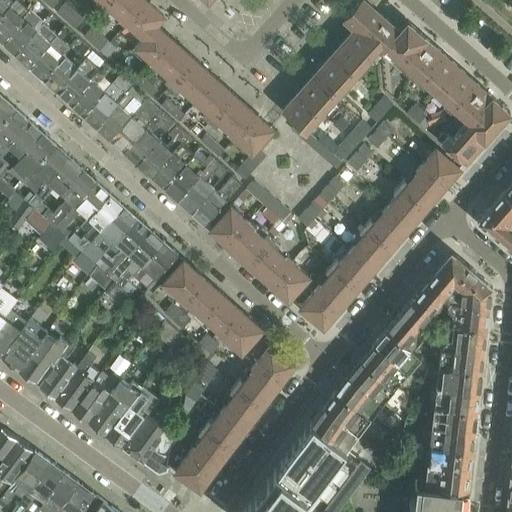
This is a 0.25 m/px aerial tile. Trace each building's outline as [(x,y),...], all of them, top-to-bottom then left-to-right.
[(13,0),(0,15),(0,39),(2,41),(29,11),(30,9),(19,0),(13,0)] [(0,0),(0,15),(13,0),(0,0)] [(106,0),(104,3),(119,17),(119,18),(126,24),(126,23),(134,15),(127,8),(133,0),(106,0)] [(134,15),(126,23),(143,38),(135,47),(150,60),(158,51),(165,58),(178,43),(156,24),(164,15),(147,0),(133,0),(127,8),(134,15)] [(472,130),(484,140),(510,111),(408,20),(400,29),(366,0),(357,0),(354,3),(354,5),(351,8),(349,9),(346,12),(345,14),(343,17),(355,27),(347,36),(370,57),(373,59),(381,49),(465,124),(460,129),(468,135),(472,130)] [(57,11),(75,28),(83,18),(65,2),(57,11)] [(2,41),(15,53),(43,21),(30,9),(29,11),(2,41)] [(43,21),(15,53),(29,65),(58,33),(43,21)] [(29,65),(42,77),(63,54),(56,48),(65,37),(72,44),(77,38),(64,26),(58,33),(29,65)] [(84,35),(103,52),(111,42),(92,26),(84,35)] [(370,57),(347,36),(283,109),(285,111),(297,123),(292,129),(335,168),(341,161),(305,129),(370,57)] [(111,42),(103,52),(108,57),(117,47),(111,42)] [(195,59),(178,43),(165,58),(158,51),(150,60),(149,61),(156,68),(157,67),(174,82),(195,59)] [(42,77),(56,89),(83,59),(76,53),(70,60),(63,54),(42,77)] [(83,60),(83,59),(56,89),(69,102),(99,68),(86,57),(83,60)] [(174,82),(197,102),(208,90),(201,84),(211,72),(195,59),(174,82)] [(104,62),(99,68),(69,102),(83,114),(104,90),(96,84),(110,68),(104,62)] [(208,90),(197,102),(212,116),(233,92),(211,72),(201,84),(208,90)] [(134,80),(152,96),(158,90),(140,74),(134,80)] [(83,114),(96,126),(131,86),(118,75),(111,82),(119,89),(111,97),(104,90),(83,114)] [(110,138),(130,115),(145,99),(131,86),(96,126),(110,138)] [(233,92),(212,116),(228,130),(227,131),(234,137),(235,136),(242,128),(235,121),(248,106),(233,92)] [(1,94),(0,94),(0,122),(14,106),(1,94)] [(379,101),(388,108),(392,103),(384,96),(379,101)] [(161,105),(180,121),(186,114),(167,98),(161,105)] [(388,108),(379,101),(368,114),(376,121),(388,108)] [(408,111),(413,116),(420,109),(415,104),(408,111)] [(0,151),(28,119),(14,106),(0,122),(0,151)] [(130,115),(110,138),(124,150),(158,111),(153,106),(139,122),(130,115)] [(242,128),(235,136),(252,151),(236,171),(245,179),(266,154),(256,145),(271,128),(271,126),(248,106),(235,121),(242,128)] [(420,109),(413,116),(420,122),(427,115),(420,109)] [(124,150),(137,162),(157,139),(149,132),(157,122),(165,130),(172,123),(158,111),(124,150)] [(42,131),(28,119),(0,151),(0,158),(10,167),(42,131)] [(335,150),(344,158),(371,128),(362,120),(335,150)] [(378,129),(387,137),(394,129),(385,121),(378,129)] [(170,133),(175,138),(181,131),(176,126),(170,133)] [(460,129),(459,127),(450,138),(445,133),(439,139),(464,161),(463,162),(464,163),(484,140),(472,130),(468,135),(460,129)] [(361,147),(370,156),(387,137),(378,129),(361,147)] [(42,131),(10,167),(8,168),(22,181),(56,143),(42,131)] [(181,131),(175,138),(179,141),(185,135),(181,131)] [(200,140),(219,156),(225,149),(206,133),(200,140)] [(157,139),(137,162),(150,174),(175,146),(170,142),(166,147),(157,139)] [(176,147),(175,146),(150,174),(163,186),(193,153),(180,142),(176,147)] [(56,143),(22,181),(36,193),(42,186),(69,155),(56,143)] [(370,156),(361,147),(348,161),(357,170),(370,156)] [(402,187),(426,207),(433,199),(460,167),(436,147),(422,164),(421,163),(414,170),(415,171),(402,187)] [(163,186),(177,198),(206,165),(193,153),(163,186)] [(53,186),(61,193),(83,167),(69,155),(42,186),(48,192),(53,186)] [(177,198),(190,210),(211,187),(205,182),(213,172),(219,177),(225,171),(212,158),(206,165),(177,198)] [(51,217),(48,222),(53,227),(95,179),(83,167),(61,193),(67,198),(50,217),(51,217)] [(0,176),(0,189),(9,197),(14,191),(14,190),(0,176)] [(211,187),(190,210),(205,223),(230,195),(240,183),(233,177),(218,194),(211,187)] [(324,189),(333,198),(344,185),(335,177),(324,189)] [(246,188),(263,204),(272,194),(255,178),(246,188)] [(53,227),(60,233),(80,210),(87,217),(110,192),(95,179),(53,227)] [(402,212),(413,222),(419,215),(426,207),(402,187),(383,209),(395,220),(402,212)] [(324,189),(304,211),(314,219),(333,198),(324,189)] [(491,205),(511,223),(511,196),(504,190),(491,205)] [(14,191),(9,197),(10,199),(8,200),(19,208),(11,219),(18,224),(31,207),(14,191)] [(90,229),(96,235),(124,204),(110,192),(87,217),(88,218),(81,226),(88,232),(90,229)] [(124,204),(96,235),(109,247),(137,216),(124,204)] [(482,223),(511,248),(511,247),(511,223),(491,205),(481,216),(481,217),(480,217),(481,222),(482,222),(482,223)] [(211,228),(233,248),(245,235),(238,228),(245,220),(229,206),(211,228)] [(395,220),(383,209),(368,226),(392,247),(399,239),(399,238),(413,222),(402,212),(395,220)] [(314,219),(304,211),(298,218),(307,226),(314,219)] [(109,247),(123,259),(150,228),(137,216),(109,247)] [(276,234),(283,240),(297,224),(290,218),(276,234)] [(241,256),(249,263),(268,241),(253,228),(254,227),(245,220),(238,228),(245,235),(233,248),(242,256),(241,256)] [(63,236),(60,233),(53,227),(48,222),(41,231),(43,232),(38,238),(52,251),(59,242),(63,236)] [(367,253),(379,262),(385,254),(385,255),(392,247),(368,226),(349,249),(361,260),(367,253)] [(133,274),(163,240),(150,228),(123,259),(108,276),(112,280),(115,276),(119,280),(127,270),(133,274)] [(68,240),(78,249),(81,252),(92,240),(85,234),(82,238),(77,233),(76,235),(74,233),(68,240)] [(63,236),(59,242),(74,255),(78,249),(68,240),(63,236)] [(163,240),(133,274),(146,286),(149,282),(178,253),(163,240)] [(268,241),(249,263),(257,270),(264,276),(276,263),(284,270),(291,262),(292,261),(285,255),(268,241)] [(335,266),(359,286),(365,278),(379,262),(367,253),(361,260),(349,249),(335,266)] [(95,265),(81,252),(73,262),(88,275),(95,265)] [(434,271),(451,286),(468,264),(457,253),(456,254),(449,255),(448,255),(434,271)] [(163,281),(179,296),(185,288),(193,294),(207,279),(184,258),(163,281)] [(276,263),(264,276),(289,298),(290,296),(308,276),(291,262),(284,270),(276,263)] [(439,300),(447,306),(452,300),(490,304),(493,285),(468,264),(451,286),(439,300)] [(90,275),(105,289),(112,280),(108,276),(97,266),(90,275)] [(330,292),(343,303),(351,294),(352,294),(359,286),(335,266),(320,283),(319,282),(313,290),(313,291),(323,299),(330,292)] [(412,297),(429,312),(439,300),(451,286),(434,271),(412,297)] [(215,286),(207,279),(193,294),(185,288),(179,296),(178,296),(185,302),(202,317),(223,293),(215,286)] [(112,280),(105,289),(104,292),(121,306),(129,295),(112,280)] [(323,299),(313,291),(301,306),(324,326),(343,303),(330,292),(323,299)] [(223,322),(237,306),(231,300),(223,293),(202,317),(217,330),(216,330),(224,338),(225,337),(232,329),(223,322)] [(387,327),(409,347),(415,340),(416,326),(429,312),(412,297),(387,327)] [(452,300),(447,306),(454,312),(453,323),(488,327),(490,304),(452,300)] [(0,301),(0,317),(2,315),(4,316),(9,308),(0,301)] [(164,312),(183,329),(192,319),(173,302),(164,312)] [(146,323),(156,331),(165,319),(150,305),(135,325),(141,330),(146,323)] [(232,329),(225,337),(241,351),(258,333),(262,328),(237,306),(223,322),(232,329)] [(9,308),(4,316),(6,317),(0,324),(0,354),(26,320),(9,308)] [(3,358),(18,369),(47,330),(30,317),(23,327),(25,328),(3,358)] [(165,319),(156,331),(154,334),(172,348),(175,347),(184,335),(165,319)] [(441,345),(485,350),(488,327),(453,323),(451,337),(447,337),(441,345)] [(409,347),(387,327),(373,343),(406,371),(419,356),(409,347)] [(47,330),(18,369),(34,381),(49,361),(52,363),(68,341),(60,336),(57,340),(47,332),(48,331),(47,330)] [(199,342),(211,353),(220,344),(207,333),(199,342)] [(175,347),(172,348),(168,353),(182,364),(196,346),(184,335),(175,347)] [(39,384),(54,396),(77,365),(66,358),(76,344),(73,341),(71,344),(69,343),(39,384)] [(361,357),(394,386),(406,371),(373,343),(361,357)] [(77,365),(54,396),(69,407),(92,376),(85,371),(101,349),(93,344),(77,366),(77,365)] [(255,361),(250,368),(251,369),(264,378),(269,371),(281,380),(294,363),(270,345),(269,345),(256,362),(256,361),(255,361)] [(441,345),(439,365),(483,370),(485,350),(441,345)] [(361,357),(347,373),(381,402),(394,386),(361,357)] [(208,362),(198,375),(209,383),(219,370),(217,368),(208,362)] [(439,365),(436,385),(481,390),(483,370),(439,365)] [(240,377),(235,383),(263,404),(281,380),(269,371),(264,378),(251,369),(243,379),(240,377)] [(73,409),(88,420),(111,389),(113,390),(121,378),(113,372),(110,376),(102,370),(96,378),(73,409)] [(347,373),(335,389),(369,417),(381,402),(347,373)] [(111,389),(88,420),(107,434),(141,387),(132,380),(129,384),(121,378),(113,390),(111,389)] [(196,380),(189,389),(199,396),(206,387),(196,380)] [(234,392),(220,411),(232,420),(237,414),(249,423),(263,404),(235,383),(230,390),(234,392)] [(433,404),(479,409),(481,390),(436,385),(433,404)] [(146,415),(148,412),(158,398),(143,386),(142,387),(141,387),(107,434),(120,444),(143,412),(146,415)] [(186,394),(183,410),(187,413),(199,396),(189,389),(186,394)] [(323,405),(358,432),(369,417),(335,389),(323,405)] [(431,425),(476,430),(479,409),(433,404),(431,425)] [(329,433),(347,447),(358,432),(323,405),(312,421),(329,433)] [(209,418),(204,425),(232,446),(249,423),(237,414),(232,420),(220,411),(212,421),(209,418)] [(148,412),(146,415),(124,446),(159,472),(167,470),(169,464),(165,463),(171,432),(173,433),(175,421),(172,420),(167,428),(163,425),(164,423),(148,412)] [(304,511),(311,504),(306,500),(346,448),(347,447),(312,421),(304,431),(300,435),(286,454),(282,459),(243,510),(243,511),(242,511),(304,511)] [(0,458),(17,436),(2,425),(0,428),(0,458)] [(193,444),(188,451),(189,452),(202,461),(207,454),(219,463),(232,446),(204,425),(199,431),(202,434),(194,445),(193,444)] [(476,430),(431,425),(428,445),(474,450),(476,430)] [(32,447),(17,436),(0,458),(0,484),(2,481),(8,486),(21,470),(17,467),(32,447)] [(426,465),(471,470),(474,450),(428,445),(426,465)] [(21,470),(8,486),(0,497),(0,510),(6,502),(7,502),(22,482),(29,488),(50,460),(35,449),(35,450),(21,470)] [(189,452),(176,469),(201,488),(202,485),(219,463),(207,454),(202,461),(189,452)] [(362,458),(357,464),(367,472),(371,465),(367,462),(362,458)] [(33,511),(64,470),(50,460),(29,488),(11,511),(23,511),(27,508),(32,511),(33,511)] [(357,464),(352,470),(362,478),(367,472),(357,464)] [(425,485),(469,490),(469,488),(471,470),(426,465),(425,485)] [(55,511),(78,481),(64,470),(33,511),(55,511)] [(352,470),(347,477),(356,484),(357,485),(362,478),(352,470)] [(79,511),(94,492),(78,481),(55,511),(79,511)] [(311,504),(304,511),(466,511),(469,490),(425,485),(425,486),(423,485),(420,511),(321,511),(311,504)] [(94,511),(120,511),(104,500),(94,511)]
